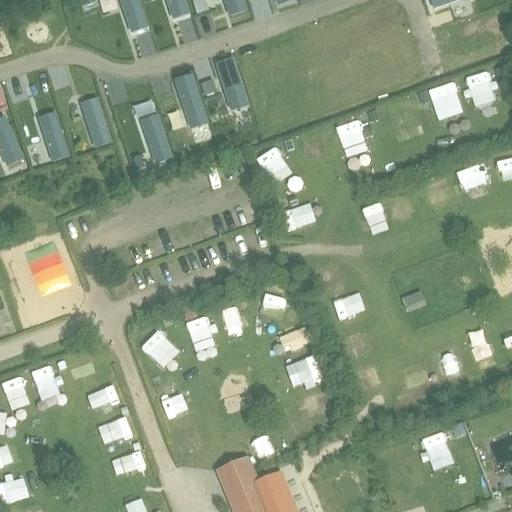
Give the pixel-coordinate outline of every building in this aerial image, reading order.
[(140,0),(120,0),(130,32),(148,27),(140,0)] [(185,0),(166,0),(173,19),(190,14),(185,0)] [(242,0),(222,0),(227,15),(246,10),(242,0)] [(436,28),(442,46),(491,31),(486,13),(436,28)] [(234,56),(216,61),(231,110),(249,104),(234,56)] [(193,72),(175,78),(190,128),(208,122),(193,72)] [(96,147),(113,142),(99,97),(82,103),(96,147)] [(52,159),(68,155),(55,111),(39,116),(52,159)] [(157,114),(141,119),(155,164),(171,159),(157,114)] [(0,149),(7,165),(23,158),(4,116),(0,117),(0,149)] [(328,125),(327,147),(348,148),(349,126),(328,125)] [(293,137),(298,155),(318,149),(313,131),(293,137)] [(271,175),(285,159),(269,144),(255,160),(271,175)] [(225,203),(233,225),(244,221),(236,199),(225,203)] [(277,209),(283,226),(303,219),(297,201),(277,209)] [(241,204),(245,220),(256,217),(252,202),(241,204)] [(504,230),(491,237),(497,249),(510,242),(504,230)] [(329,258),(309,266),(318,290),(338,282),(329,258)] [(403,304),(420,297),(417,288),(399,294),(403,304)] [(194,319),(191,310),(183,312),(187,321),(194,319)] [(422,368),(403,374),(409,394),(428,388),(422,368)] [(323,385),(302,393),(310,412),(331,404),(323,385)] [(511,386),(492,395),(505,424),(511,421),(511,386)] [(165,413),(169,435),(189,431),(185,409),(165,413)] [(124,416),(104,419),(106,434),(126,431),(124,416)] [(466,435),(462,424),(451,428),(455,439),(466,435)] [(438,427),(416,433),(421,449),(443,443),(438,427)] [(385,467),(406,462),(401,442),(380,448),(385,467)] [(350,478),(369,471),(363,453),(343,461),(350,478)] [(234,511),(295,511),(280,475),(258,484),(248,460),(218,472),(234,511)] [(313,472),(318,489),(331,486),(327,469),(313,472)] [(145,511),(139,492),(117,499),(121,511),(145,511)]
